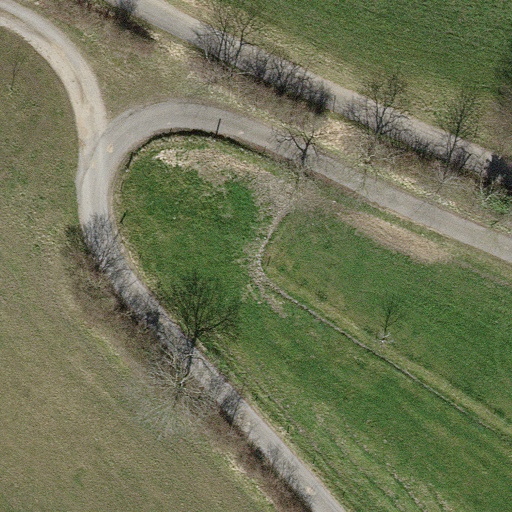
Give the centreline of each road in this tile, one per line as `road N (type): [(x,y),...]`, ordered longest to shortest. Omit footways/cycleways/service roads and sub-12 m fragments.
road 1 (track): [(511,250),(217,121),(171,116),(130,131),(115,146),(96,209),(117,267),(326,511)]
road 2 (track): [(130,0),(511,173)]
road 3 (track): [(101,172),(74,67),(48,39),(0,11)]
